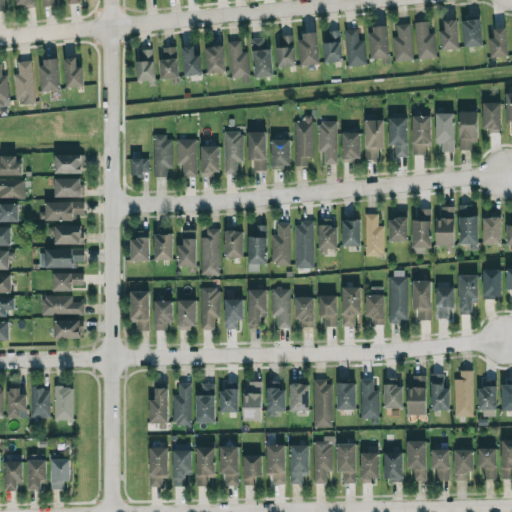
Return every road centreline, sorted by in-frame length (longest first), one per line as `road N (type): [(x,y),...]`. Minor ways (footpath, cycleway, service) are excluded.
road 1 (residential): [(111,511),(111,0)]
road 2 (residential): [(505,337),(370,351),(0,361)]
road 3 (residential): [(111,203),(221,202),(507,170)]
road 4 (residential): [(389,0),(0,37)]
road 5 (residential): [(192,511),(511,505)]
